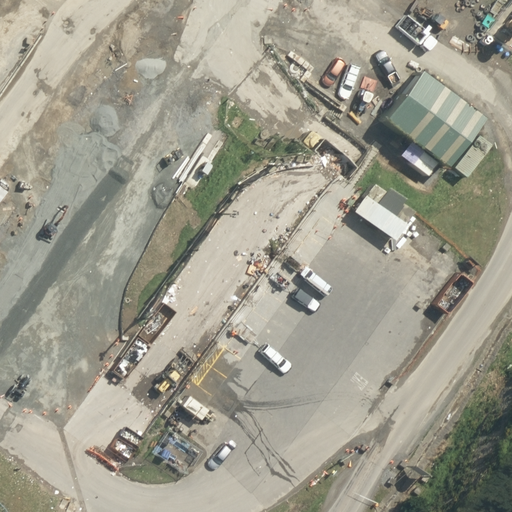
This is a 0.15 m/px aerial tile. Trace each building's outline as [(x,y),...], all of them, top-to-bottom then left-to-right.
[(511,42),(511,0),(510,0),(491,29),(511,42)] [(121,43),(98,75),(127,96),(150,65),(121,43)] [(442,170),(478,122),(414,75),(378,123),(442,170)] [(95,170),(130,115),(95,94),(60,149),(95,170)] [(197,189),(221,147),(200,135),(175,177),(197,189)] [(381,194),(370,187),(361,200),(402,227),(411,214),(398,205),(400,201),(384,190),(381,194)] [(206,255),(228,218),(214,210),(192,246),(206,255)]
